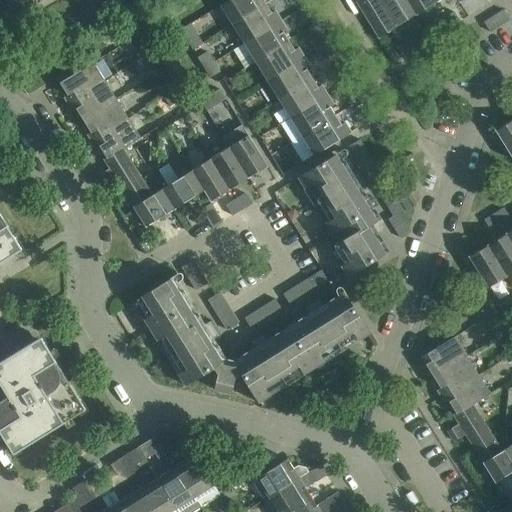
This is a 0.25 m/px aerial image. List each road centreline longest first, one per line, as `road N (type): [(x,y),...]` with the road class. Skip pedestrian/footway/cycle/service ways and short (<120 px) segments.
road 1 (residential): [(359,454),(485,84),(511,56)]
road 2 (unclassified): [(94,293),(169,249),(198,251),(256,219),(285,265)]
road 3 (residential): [(94,293),(89,219),(0,84)]
road 4 (residential): [(359,454),(162,410)]
road 5 (residential): [(18,502),(162,410)]
road 6 (residential): [(162,410),(146,403),(92,325),(94,293)]
